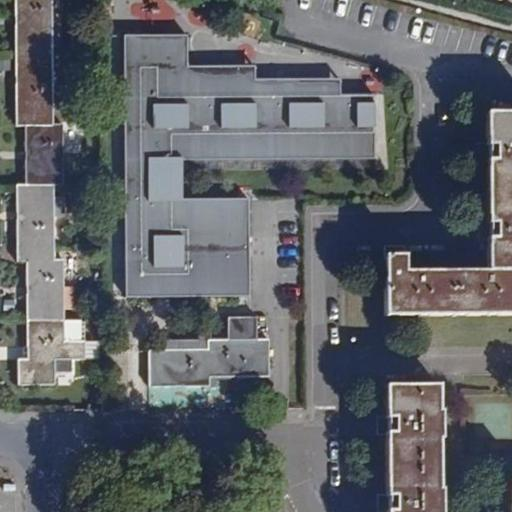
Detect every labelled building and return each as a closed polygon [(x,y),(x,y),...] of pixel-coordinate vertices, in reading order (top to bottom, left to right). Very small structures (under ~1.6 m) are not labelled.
[(13,0),(14,126),(24,127),(24,185),(16,185),(16,261),(26,261),(26,360),(17,360),(18,386),(54,385),(54,360),(84,360),(84,343),(63,342),(62,260),(53,260),(52,187),(62,187),(61,125),(52,125),(51,0),(13,0)] [(193,31),(125,32),(128,296),(253,295),(252,199),(184,199),(184,157),(378,155),(377,94),(345,94),(345,77),(258,78),(258,65),(193,66),(193,31)] [(511,114),(485,115),(486,147),(494,147),(493,161),(486,161),(486,225),(494,225),(495,239),(487,239),(487,271),(404,271),(403,257),(383,257),(384,317),(511,315),(511,114)] [(103,186),(104,261),(113,261),(112,187),(103,186)] [(268,341),(207,342),(207,350),(147,351),(147,387),(209,387),(209,378),(268,377),(268,341)] [(437,386),(385,387),(385,420),(392,420),(393,433),(385,433),(386,497),(394,497),(394,511),(386,511),(441,511),(442,490),(438,489),(438,441),(441,439),(440,412),(437,411),(437,386)]
